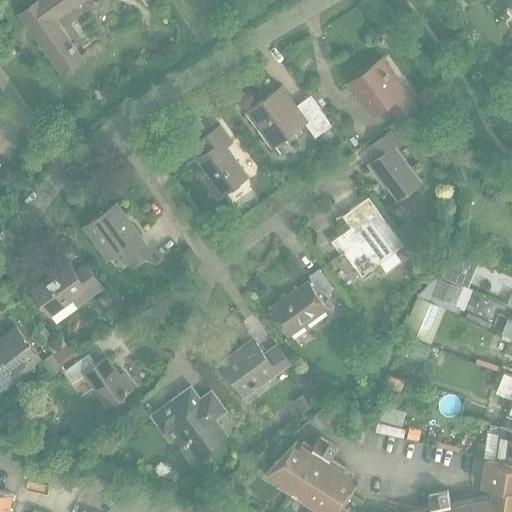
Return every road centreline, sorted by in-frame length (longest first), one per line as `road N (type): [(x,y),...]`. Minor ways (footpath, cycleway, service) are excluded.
road 1 (residential): [(112,130),(323,0)]
road 2 (residential): [(197,511),(0,462)]
road 3 (residential): [(211,269),(112,130)]
road 4 (residential): [(331,180),(211,269)]
